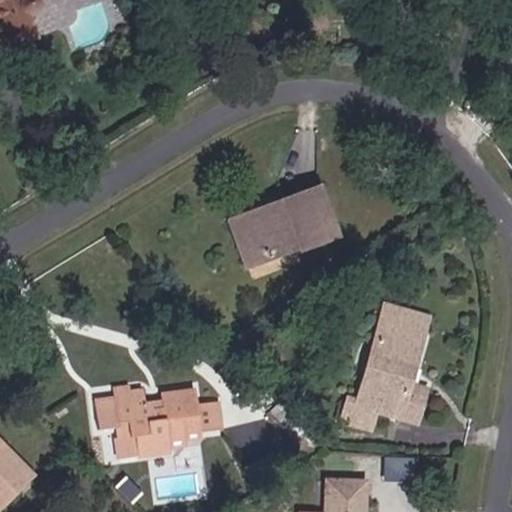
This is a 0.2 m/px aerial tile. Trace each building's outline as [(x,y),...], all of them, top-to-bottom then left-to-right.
[(53,0),(0,0),(0,70),(19,63),(11,40),(26,35),(23,25),(57,12),(53,0)] [(243,297),(324,271),(307,223),(228,249),(243,297)] [(369,350),(410,360),(414,342),(374,332),(369,350)] [(412,424),(393,419),(397,400),(408,403),(415,380),(406,376),(410,360),(369,350),(345,435),(329,432),(322,459),(358,468),(364,443),(406,452),(412,424)] [(195,450),(216,450),(215,421),(192,422),(191,412),(159,414),(160,432),(151,432),(150,422),(139,421),(138,412),(126,411),(124,405),(109,406),(109,414),(90,414),(91,442),(114,441),(114,446),(125,446),(127,465),(136,464),(136,486),(168,484),(168,465),(182,465),(183,457),(195,456),(195,450)] [(136,464),(127,465),(125,446),(114,446),(115,466),(124,466),(124,487),(136,486),(136,464)] [(168,484),(186,484),(186,470),(195,470),(195,456),(183,457),(182,465),(168,465),(168,484)] [(0,511),(25,511),(27,511),(0,483),(0,511)]
